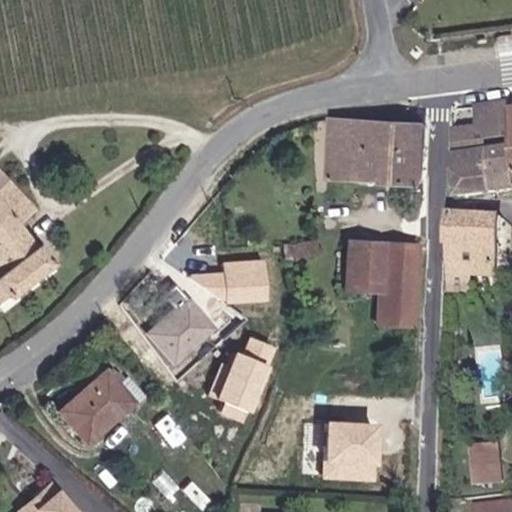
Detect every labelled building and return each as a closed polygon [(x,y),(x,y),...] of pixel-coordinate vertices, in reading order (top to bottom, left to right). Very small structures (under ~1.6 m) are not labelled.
[(481,126),(460,130),(465,199),(511,195),(511,101),(480,107),(481,126)] [(433,121),(334,115),(333,179),(431,181),(433,121)] [(0,163),(0,303),(0,304),(56,262),(21,225),(39,208),(0,163)] [(509,215),(459,210),(456,275),(505,278),(509,215)] [(422,241),(347,238),(346,288),(379,291),(376,322),(417,326),(422,241)] [(270,270),(226,270),(227,302),(269,301),(270,270)] [(218,324),(186,292),(145,330),(175,365),(218,324)] [(108,366),(58,408),(88,444),(137,400),(108,366)] [(479,485),(502,483),(496,441),(474,444),(479,485)] [(80,511),(53,481),(19,511),(80,511)] [(511,511),(511,501),(479,504),(479,511),(511,511)]
